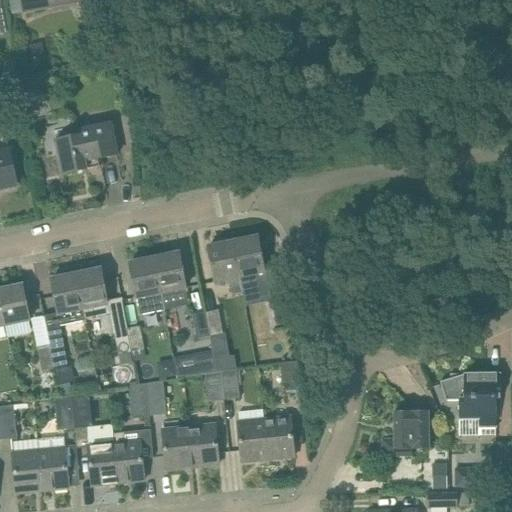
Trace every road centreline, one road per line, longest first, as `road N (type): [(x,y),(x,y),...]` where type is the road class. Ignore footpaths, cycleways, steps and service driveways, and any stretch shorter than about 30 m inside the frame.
road 1 (unclassified): [(0,249),(282,191)]
road 2 (unclassified): [(282,191),(511,150)]
road 3 (residential): [(352,364),(334,290),(282,191)]
road 4 (residential): [(352,364),(423,350),(511,317)]
road 5 (residential): [(305,504),(342,436),(352,364)]
